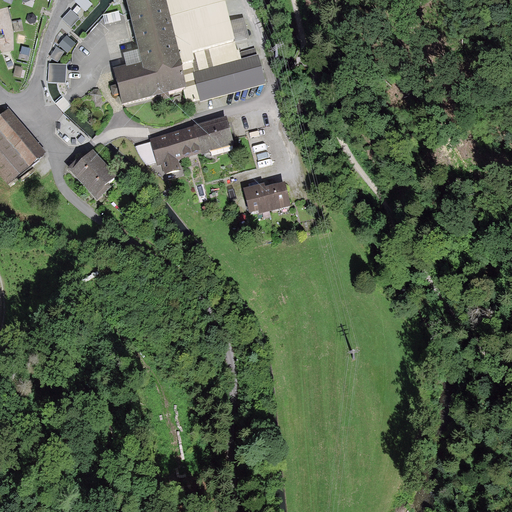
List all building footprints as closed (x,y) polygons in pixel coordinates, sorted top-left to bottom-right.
[(88,0),(80,0),(77,2),(86,14),(94,8),(88,0)] [(127,0),(143,63),(113,71),(116,85),(109,86),(112,95),(119,93),(121,104),(185,88),(182,75),(163,0),(127,0)] [(223,0),(163,0),(182,75),(239,61),(223,0)] [(0,45),(2,52),(19,47),(8,7),(0,9),(0,45)] [(72,30),(82,21),(74,12),(64,21),(72,30)] [(69,41),(62,35),(55,44),(61,49),(66,53),(73,44),(69,41)] [(121,52),(135,48),(132,38),(118,42),(121,52)] [(58,52),(53,48),(48,57),(53,60),(57,63),(62,54),(58,52)] [(256,57),(239,61),(182,75),(185,88),(189,103),(263,85),(256,57)] [(50,84),(68,85),(69,66),(50,65),(50,84)] [(6,109),(0,114),(0,178),(7,186),(45,151),(6,109)] [(233,144),(225,119),(194,128),(201,153),(233,144)] [(201,153),(194,128),(149,141),(157,166),(161,165),(164,174),(179,170),(176,160),(201,153)] [(91,150),(68,172),(95,201),(109,188),(107,185),(115,177),(91,150)] [(289,206),(284,184),(265,189),(264,184),(243,189),(249,211),(257,209),(258,214),(289,206)]
